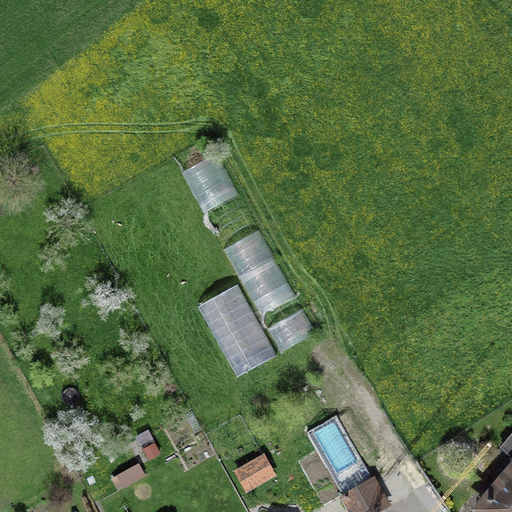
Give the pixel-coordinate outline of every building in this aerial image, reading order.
[(216,155),(183,173),(214,231),(247,211),(216,155)] [(259,230),(224,250),(280,353),(317,334),(259,230)] [(238,286),(198,308),(237,377),(277,356),(238,286)] [(337,414),(307,432),(355,511),(389,511),(395,509),(337,414)] [(511,511),(511,443),(504,455),(511,460),(511,479),(486,511),(511,511)] [(268,463),(240,478),(250,497),(278,482),(268,463)]
